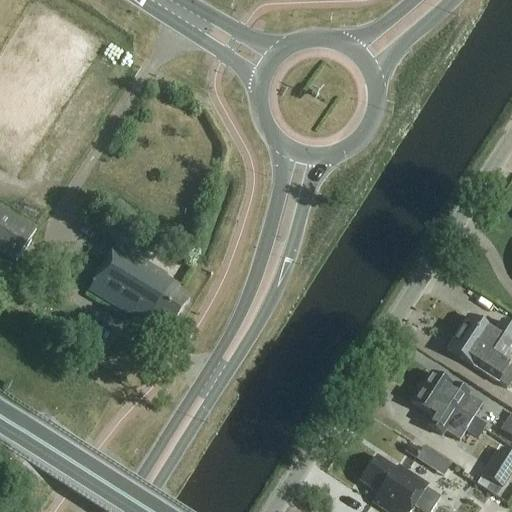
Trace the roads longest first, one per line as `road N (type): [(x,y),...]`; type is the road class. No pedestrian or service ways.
road 1 (unclassified): [(270,511),(511,131)]
road 2 (primary): [(286,150),(247,292),(117,511)]
road 3 (primary): [(139,511),(269,304),(322,158)]
road 4 (trunk): [(147,511),(0,418)]
